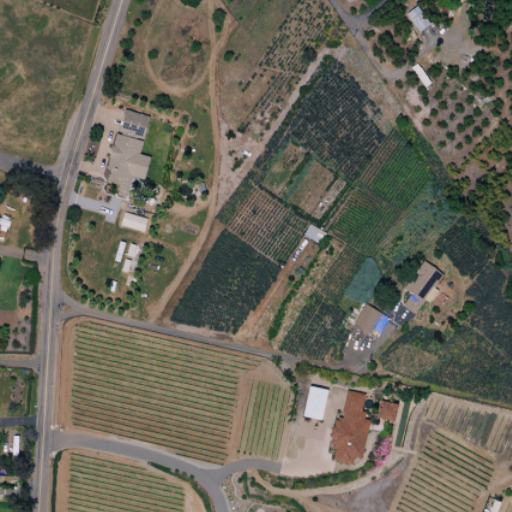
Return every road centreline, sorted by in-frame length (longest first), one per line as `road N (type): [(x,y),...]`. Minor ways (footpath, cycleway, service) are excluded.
road 1 (residential): [(38,511),(56,223),(119,0)]
road 2 (residential): [(49,297),(338,368),(365,358),(402,315)]
